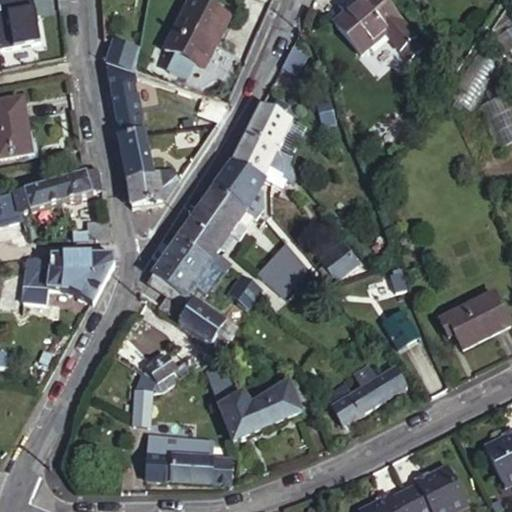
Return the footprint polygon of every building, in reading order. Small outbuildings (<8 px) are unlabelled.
[(0,0),(0,47),(38,41),(31,0),(0,0)] [(212,67),(235,16),(200,0),(195,0),(172,48),(212,67)] [(389,35),(404,21),(386,0),(370,0),(368,2),(341,25),(366,54),(389,35)] [(420,39),(404,21),(389,35),(404,52),(420,39)] [(137,61),(109,52),(109,65),(133,72),(137,61)] [(477,53),(451,95),(474,108),(499,67),(477,53)] [(177,86),(133,72),(109,65),(131,178),(134,178),(147,177),(139,138),(139,120),(142,87),(161,93),(163,109),(171,106),(177,86)] [(301,91),(277,80),(265,105),(263,107),(250,133),(282,148),(290,132),(296,119),(290,116),(301,91)] [(190,90),(177,86),(171,106),(183,110),(187,103),(190,90)] [(199,107),(204,95),(190,90),(187,103),(199,107)] [(497,149),(511,142),(511,107),(506,95),(479,107),(497,149)] [(20,102),(0,105),(0,160),(29,156),(20,102)] [(281,150),(288,153),(296,135),(290,132),(282,148),(281,150)] [(288,153),(281,150),(282,148),(250,133),(242,150),(236,164),(267,179),(287,188),(292,180),(297,183),(301,175),(292,162),(295,156),(288,153)] [(267,179),(236,164),(231,171),(263,188),(267,179)] [(93,169),(51,183),(58,206),(88,196),(88,192),(98,190),(93,169)] [(263,188),(231,171),(225,179),(219,187),(251,208),(263,188)] [(167,204),(183,178),(178,175),(147,177),(134,178),(138,205),(167,204)] [(51,183),(12,195),(17,215),(25,213),(26,216),(58,206),(51,183)] [(249,211),(251,208),(219,187),(212,197),(201,213),(182,239),(215,264),(221,255),(235,234),(243,239),(251,227),(249,226),(255,214),(249,211)] [(17,215),(12,195),(0,199),(0,208),(3,219),(17,215)] [(69,242),(108,239),(104,222),(85,224),(86,232),(69,233),(69,242)] [(33,230),(23,233),(27,245),(37,244),(33,230)] [(69,233),(58,234),(59,243),(69,242),(69,233)] [(174,294),(167,306),(187,320),(200,301),(202,302),(207,293),(212,296),(227,272),(215,264),(182,239),(154,280),(174,294)] [(257,263),(267,276),(293,258),(283,244),(257,263)] [(328,269),(348,254),(345,249),(324,264),(328,269)] [(337,282),(358,268),(348,254),(328,269),(337,282)] [(237,266),(221,255),(215,264),(227,272),(230,274),(237,266)] [(111,256),(49,259),(50,268),(29,269),(30,298),(50,297),(51,297),(51,293),(67,292),(91,306),(114,267),(111,256)] [(293,258),(267,276),(276,288),(301,271),(293,258)] [(361,271),(358,268),(337,282),(340,287),(361,271)] [(249,310),(267,287),(247,272),(230,296),(236,300),(249,310)] [(411,295),(408,276),(402,278),(403,284),(396,286),(399,298),(411,295)] [(511,327),(511,319),(499,292),(444,319),(457,348),(463,345),(466,350),(511,327)] [(50,297),(30,298),(31,313),(50,313),(50,297)] [(249,310),(236,300),(232,308),(246,317),(249,310)] [(234,322),(202,302),(200,301),(187,320),(185,324),(218,345),(234,322)] [(421,336),(406,310),(385,321),(401,347),(421,336)] [(218,360),(245,330),(234,322),(218,345),(210,355),(213,357),(210,361),(214,365),(218,360)] [(143,370),(168,389),(199,368),(194,359),(178,369),(168,354),(143,370)] [(223,367),(218,360),(214,365),(209,371),(241,439),(308,412),(307,407),(319,402),(309,377),(298,381),(294,384),(287,388),(261,405),(251,390),(245,394),(226,365),(223,367)] [(347,387),(331,396),(350,425),(411,387),(401,372),(383,382),(374,370),(360,378),(368,391),(356,399),(347,387)] [(511,436),(506,439),(505,436),(488,446),(508,487),(511,484),(511,436)] [(151,482),(236,483),(237,457),(234,457),(234,446),(216,445),(217,439),(151,438),(151,482)] [(383,503),(381,500),(363,510),(364,511),(459,511),(472,505),(451,464),(434,473),(436,476),(422,483),(396,496),(383,503)] [(436,476),(434,473),(433,471),(420,478),(422,483),(436,476)] [(380,498),(381,500),(383,503),(396,496),(393,492),(380,498)]
